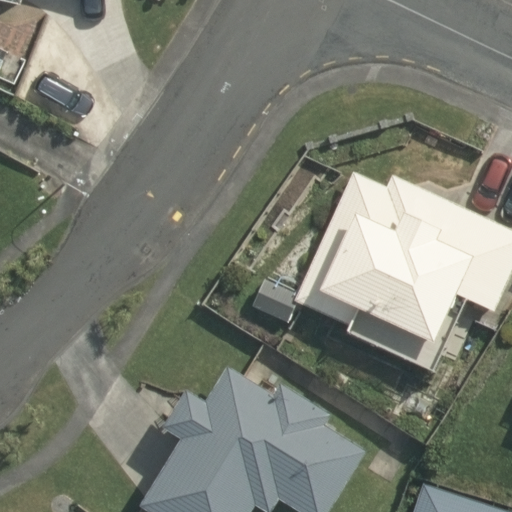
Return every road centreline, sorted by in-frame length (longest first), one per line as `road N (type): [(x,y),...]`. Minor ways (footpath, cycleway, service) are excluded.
road 1 (residential): [(0,359),(51,314),(295,0)]
road 2 (residential): [(378,0),(511,60)]
